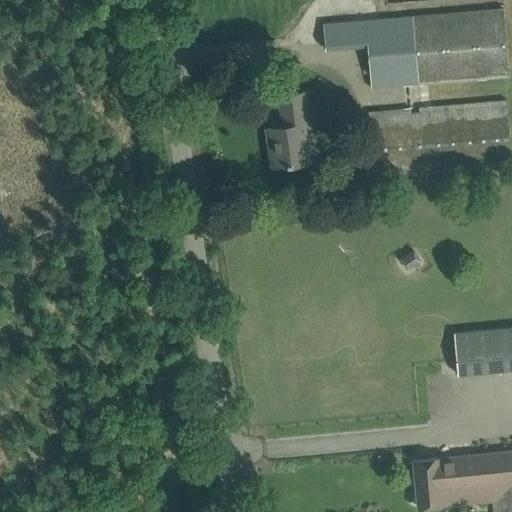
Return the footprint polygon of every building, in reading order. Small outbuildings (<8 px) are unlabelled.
[(510,76),(504,7),(324,23),(326,51),(368,47),(372,88),(510,76)] [(312,125),(308,92),(280,96),(282,114),(287,113),(289,125),(267,128),(270,145),(275,144),(279,165),(288,164),(288,165),(292,164),(292,163),(313,160),(308,125),(312,125)] [(511,155),(507,99),(420,107),(420,111),(411,112),(410,107),(360,112),(367,187),(387,185),(387,179),(511,167),(511,155)] [(458,375),(511,369),(511,326),(455,331),(458,375)] [(511,511),(511,450),(439,457),(414,459),(419,507),(494,500),(495,511),(511,511)]
